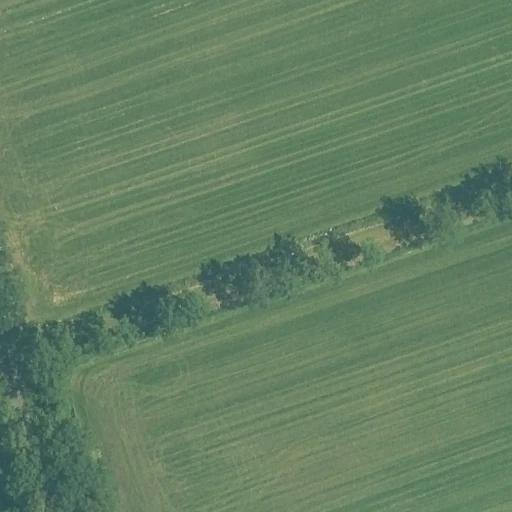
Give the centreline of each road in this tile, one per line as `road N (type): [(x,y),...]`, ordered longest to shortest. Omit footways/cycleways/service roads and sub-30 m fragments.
road 1 (track): [(511,197),(3,373)]
road 2 (unclassified): [(53,511),(0,364)]
